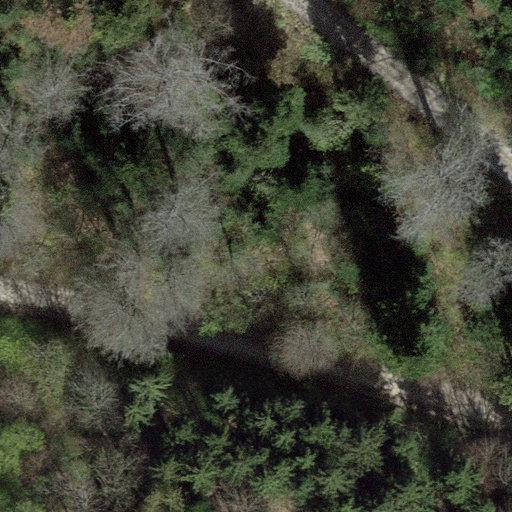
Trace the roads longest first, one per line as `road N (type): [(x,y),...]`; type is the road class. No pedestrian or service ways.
road 1 (track): [(0,267),(511,413)]
road 2 (track): [(325,0),(511,157)]
